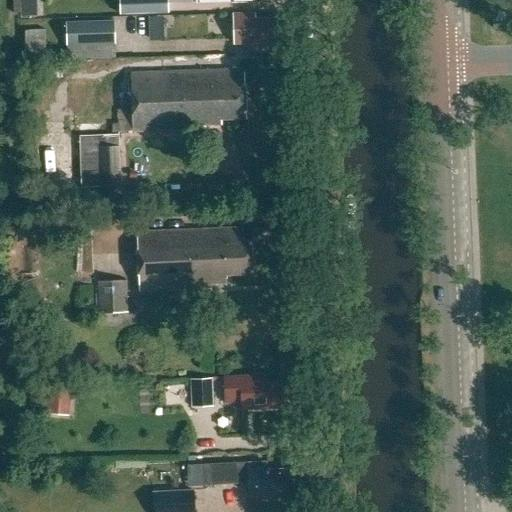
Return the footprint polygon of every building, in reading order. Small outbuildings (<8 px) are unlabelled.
[(20,0),(12,0),(13,14),(21,13),(30,13),(29,6),(21,6),(20,0)] [(118,0),(119,15),(168,14),(167,0),(118,0)] [(273,36),(278,35),(277,18),(256,19),(256,14),(235,15),(236,43),(273,41),(273,36)] [(115,44),(114,21),(65,23),(66,45),(115,44)] [(62,66),(44,67),(45,79),(63,78),(62,66)] [(132,73),(134,110),(117,110),(117,124),(77,125),(78,187),(118,186),(116,133),(125,133),(125,130),(205,127),(204,121),(222,121),(222,115),(247,114),(246,69),(132,73)] [(246,225),(138,231),(141,288),(212,285),(212,281),(230,280),(229,271),(254,270),(253,237),(246,237),(246,225)] [(127,312),(126,280),(97,280),(98,312),(127,312)] [(261,375),(226,376),(227,399),(244,398),(244,407),(278,406),(278,398),(286,398),(285,381),(261,382),(261,375)] [(213,405),(211,377),(190,378),(191,406),(213,405)] [(68,415),(70,389),(49,387),(47,413),(68,415)] [(250,493),(288,492),(287,467),(268,468),(268,462),(238,463),(238,462),(203,463),(204,483),(250,482),(250,493)] [(194,511),(194,490),(152,491),(152,511),(194,511)]
